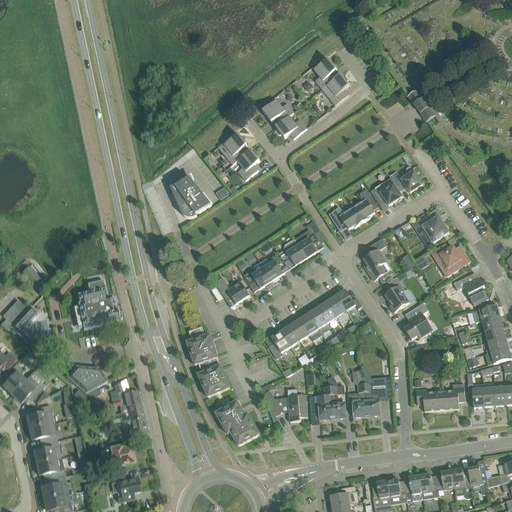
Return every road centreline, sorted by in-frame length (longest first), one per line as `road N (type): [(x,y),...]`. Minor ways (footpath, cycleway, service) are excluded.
road 1 (secondary): [(72,0),(155,349)]
road 2 (secondary): [(147,275),(86,0)]
road 3 (residential): [(406,454),(397,348),(342,258)]
road 4 (residential): [(253,402),(188,258)]
road 5 (residential): [(155,349),(137,353),(171,488)]
road 6 (residential): [(342,52),(366,88),(279,160)]
road 7 (residential): [(188,258),(160,188),(190,166),(215,197)]
road 8 (secondary): [(214,477),(166,345)]
road 9 (secondary): [(155,349),(200,482)]
